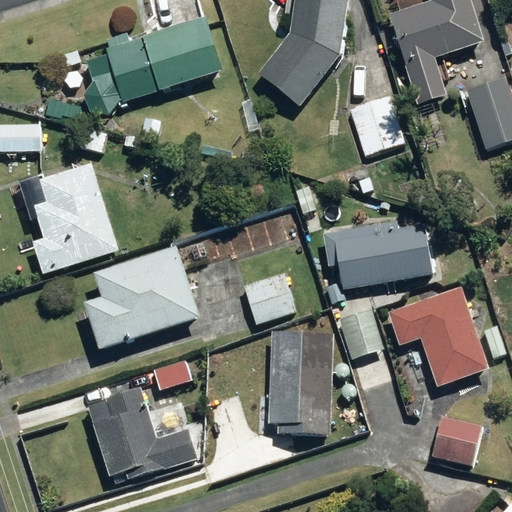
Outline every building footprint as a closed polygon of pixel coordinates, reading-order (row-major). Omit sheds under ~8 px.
[(264,76),(305,109),(347,58),(355,0),(302,0),(297,35),(264,76)] [(396,17),(423,106),(452,97),(441,59),(490,45),(475,0),(438,0),(439,4),(396,17)] [(94,115),(112,118),(126,101),(127,106),(229,74),(212,21),(112,52),(113,56),(91,63),(98,84),(88,97),(94,115)] [(64,59),(67,70),(84,64),(81,54),(64,59)] [(471,93),(490,152),(511,144),(511,87),(510,80),(471,93)] [(354,111),(370,159),(409,145),(393,98),(354,111)] [(144,134),(161,137),(163,127),(147,123),(144,134)] [(0,127),(0,152),(44,152),(44,127),(0,127)] [(55,145),(68,145),(69,135),(55,135),(55,145)] [(38,245),(48,277),(124,253),(96,166),(43,183),(51,206),(39,209),(49,241),(38,245)] [(363,183),(366,194),(376,191),(372,180),(363,183)] [(344,267),(347,291),(438,277),(430,228),(404,232),(403,225),(330,236),(335,268),(344,267)] [(194,248),(198,261),(208,257),(204,245),(194,248)] [(91,306),(106,352),(206,321),(184,251),(102,276),(109,301),(91,306)] [(498,286),(510,279),(504,268),(491,275),(498,286)] [(248,290),(259,327),(300,314),(288,276),(248,290)] [(329,290),(335,306),(347,303),(341,286),(329,290)] [(427,340),(444,390),(495,373),(467,292),(396,315),(407,347),(427,340)] [(371,301),(336,312),(352,363),(388,352),(371,301)] [(279,438),(334,440),(338,339),(273,336),(269,427),(279,427),(279,438)] [(181,388),(184,399),(198,395),(195,384),(224,374),(219,354),(158,373),(164,393),(181,388)] [(131,474),(134,482),(202,462),(194,433),(161,442),(146,392),(112,402),(118,422),(100,427),(115,479),(131,474)] [(438,458),(477,468),(486,429),(448,420),(438,458)]
